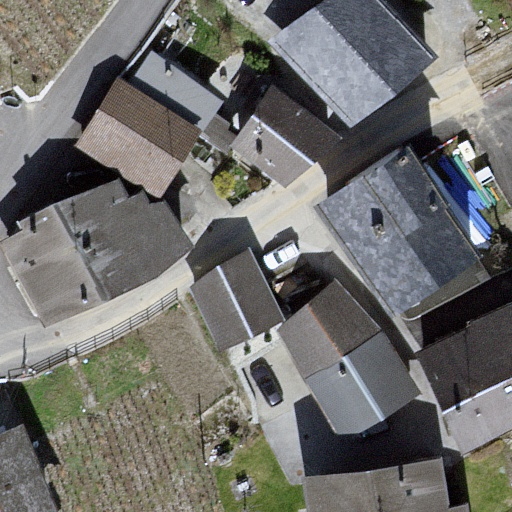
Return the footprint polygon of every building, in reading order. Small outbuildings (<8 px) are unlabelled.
[(434,48),(388,0),(314,0),(264,35),(346,121),(434,48)] [(127,78),(115,71),(73,141),(156,189),(192,129),(223,151),(229,143),(225,140),(235,124),(212,107),(219,95),(149,47),(127,78)] [(336,130),(269,77),(226,140),(281,178),(307,151),(336,130)] [(475,244),(401,126),(308,196),(385,306),(475,244)] [(125,186),(115,169),(15,212),(18,221),(0,232),(0,245),(40,319),(146,267),(188,237),(160,191),(144,193),(138,179),(125,186)] [(281,313),(247,244),(187,281),(218,344),(281,313)] [(377,323),(331,274),(272,322),(300,369),(337,434),(419,387),(377,323)] [(511,413),(511,293),(510,288),(460,309),(461,313),(410,339),(455,440),(511,413)] [(0,511),(58,511),(19,414),(0,421),(0,511)] [(443,495),(437,447),(295,465),(302,511),(464,511),(463,494),(443,495)]
